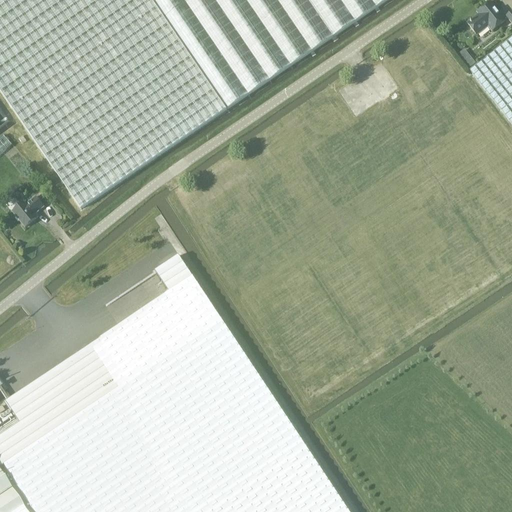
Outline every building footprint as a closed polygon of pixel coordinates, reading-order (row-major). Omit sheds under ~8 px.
[(0,0),(0,92),(80,210),(388,0),(0,0)] [(490,3),(478,13),(479,15),(468,25),(476,36),(488,26),(492,32),(505,22),(490,3)] [(511,39),(471,72),(501,111),(511,124),(511,39)] [(25,228),(36,219),(34,215),(44,207),(35,197),(26,205),(24,203),(12,212),(25,228)] [(18,424),(0,436),(0,468),(3,466),(33,511),(348,511),(306,449),(221,321),(178,256),(155,272),(169,293),(4,403),(18,424)] [(0,511),(26,511),(0,472),(0,511)]
